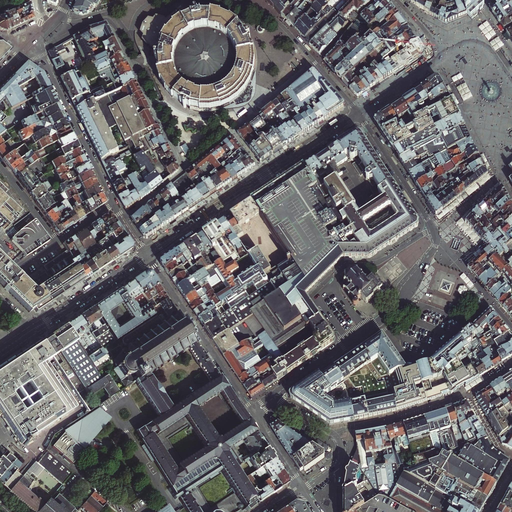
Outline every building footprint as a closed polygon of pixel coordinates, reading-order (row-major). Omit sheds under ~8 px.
[(29,0),(27,0),(18,5),(20,8),(24,17),(32,13),(31,7),(29,0)] [(78,0),(73,13),(74,13),(74,15),(79,16),(80,16),(81,16),(82,16),(84,17),(87,16),(88,14),(89,14),(92,13),(95,6),(98,6),(100,0),(78,0)] [(295,0),(266,0),(281,16),(295,0)] [(287,19),(299,7),(301,5),(298,2),(296,0),(295,0),(281,16),(284,18),(287,19)] [(295,28),(300,34),(305,39),(335,10),(344,0),(321,0),(314,8),(304,19),(295,28)] [(355,0),(344,0),(335,10),(336,11),(337,10),(338,10),(339,10),(342,7),(343,8),(341,10),(341,11),(339,14),(340,15),(349,6),(355,0)] [(355,0),(349,6),(340,15),(344,19),(349,15),(354,10),(358,13),(365,7),(361,3),(357,0),(355,0)] [(371,16),(387,2),(385,0),(378,0),(367,11),(371,16)] [(420,9),(422,10),(425,4),(428,1),(430,0),(413,0),(411,2),(414,5),(417,7),(420,9)] [(423,11),(424,12),(427,5),(432,7),(438,9),(439,10),(440,6),(436,0),(430,0),(428,1),(425,4),(422,10),(423,11)] [(446,4),(443,0),(436,0),(440,6),(439,10),(443,11),(449,12),(449,10),(448,9),(446,4)] [(463,16),(467,15),(462,1),(462,2),(460,0),(459,0),(454,1),(454,2),(447,4),(446,4),(448,9),(456,7),(457,8),(449,10),(449,12),(457,10),(459,18),(463,16)] [(471,11),(466,0),(465,0),(462,1),(467,15),(468,14),(470,12),(471,11)] [(479,0),(466,0),(471,11),(474,8),(476,6),(478,5),(481,2),(479,0)] [(494,0),(495,0),(493,2),(497,8),(502,5),(497,0),(494,0)] [(511,0),(497,0),(502,5),(505,10),(511,4),(511,0)] [(375,21),(391,6),(389,4),(387,2),(371,16),(375,21)] [(511,4),(505,10),(502,5),(497,8),(493,2),(489,7),(499,23),(501,25),(511,17),(511,4)] [(369,27),(372,31),(395,11),(393,9),(391,6),(375,21),(369,27)] [(293,26),(295,28),(304,19),(301,16),(303,14),(302,13),(303,13),(299,7),(287,19),(289,22),(293,26)] [(432,16),(434,17),(438,9),(432,7),(429,14),(432,16)] [(24,17),(20,8),(12,12),(19,26),(23,24),(25,23),(27,22),(24,17)] [(11,9),(3,13),(12,29),(16,27),(19,26),(12,12),(11,9)] [(437,18),(438,19),(443,11),(439,10),(438,9),(434,17),(437,18)] [(309,44),(310,44),(328,27),(340,15),(339,14),(336,11),(335,10),(305,39),(307,42),(309,44)] [(442,21),(446,24),(453,21),(459,18),(457,10),(449,12),(443,11),(438,19),(442,21)] [(190,15),(184,18),(181,19),(181,18),(177,12),(167,19),(155,17),(153,20),(151,19),(149,18),(142,24),(139,32),(142,36),(141,40),(149,49),(153,50),(157,51),(157,54),(155,54),(154,56),(155,57),(157,57),(156,61),(157,61),(158,66),(158,71),(157,71),(160,81),(161,80),(163,84),(166,89),(165,90),(172,97),(173,96),(176,99),(180,103),(184,105),(183,106),(184,108),(186,108),(186,106),(189,108),(188,110),(189,110),(198,112),(211,112),(213,112),(219,110),(219,108),(229,104),(239,93),(250,81),(253,71),(256,71),(256,69),(256,61),(256,56),(255,51),(254,46),(252,40),(250,41),(248,38),(250,37),(249,36),(248,35),(247,36),(246,34),(245,32),(244,33),(237,26),(238,25),(236,23),(230,19),(229,19),(225,18),(219,16),(220,15),(213,13),(210,12),(210,14),(201,14),(200,13),(197,13),(197,12),(196,11),(195,11),(193,12),(193,13),(190,14),(189,14),(190,15)] [(371,16),(367,11),(364,13),(360,17),(366,23),(362,27),(359,29),(356,25),(355,25),(355,24),(354,24),(353,24),(353,25),(361,34),(365,31),(369,27),(375,21),(371,16)] [(380,32),(399,16),(397,14),(395,11),(372,31),(370,33),(373,37),(380,32)] [(3,13),(0,14),(0,18),(3,25),(6,32),(10,30),(12,29),(3,13)] [(33,19),(32,13),(24,17),(27,22),(31,20),(33,19)] [(344,19),(340,15),(328,27),(333,32),(339,25),(343,29),(348,23),(346,22),(344,19)] [(399,16),(380,32),(385,38),(404,23),(403,22),(401,20),(399,16)] [(503,28),(504,30),(511,24),(511,17),(501,25),(503,28)] [(487,21),(480,26),(482,30),(487,26),(490,30),(492,28),(487,21)] [(405,25),(404,23),(385,38),(380,32),(373,37),(369,41),(347,61),(335,73),(339,77),(342,81),(351,72),(363,62),(377,50),(386,42),(406,26),(405,25)] [(97,27),(89,30),(93,37),(95,36),(97,40),(98,41),(100,40),(100,41),(105,39),(107,44),(115,40),(107,24),(97,27)] [(261,27),(260,27),(259,28),(258,28),(258,29),(258,30),(258,31),(258,32),(259,32),(260,33),(261,33),(262,33),(263,32),(263,31),(264,31),(265,30),(266,30),(266,29),(267,28),(266,27),(266,26),(265,25),(264,25),(263,25),(262,25),(261,26),(261,27)] [(343,29),(339,25),(333,32),(337,36),(339,33),(342,30),(343,29)] [(361,34),(353,25),(349,29),(344,35),(339,42),(346,48),(361,34)] [(363,62),(369,70),(369,69),(373,66),(377,63),(382,59),(397,48),(393,43),(410,32),(408,29),(406,26),(386,42),(377,50),(363,62)] [(315,49),(320,54),(323,50),(327,46),(333,40),(337,36),(333,32),(328,27),(310,44),(315,49)] [(105,50),(103,46),(101,42),(99,42),(104,52),(105,52),(105,54),(99,57),(96,50),(96,49),(97,48),(97,47),(97,46),(96,45),(95,45),(94,45),(93,45),(92,42),(97,40),(95,36),(93,37),(89,30),(74,38),(79,48),(77,49),(78,50),(79,49),(80,51),(78,51),(79,53),(81,52),(82,55),(80,56),(81,57),(83,56),(83,58),(82,59),(83,60),(84,59),(88,68),(94,65),(109,58),(107,55),(105,50)] [(346,48),(341,53),(347,61),(369,41),(373,37),(370,33),(369,35),(365,31),(361,34),(346,48)] [(393,43),(397,48),(401,45),(404,49),(416,41),(414,38),(410,32),(393,43)] [(109,58),(121,52),(118,47),(115,40),(107,44),(103,46),(105,50),(108,49),(110,54),(107,55),(109,58)] [(397,48),(382,59),(393,74),(396,72),(400,69),(405,66),(411,62),(417,58),(422,55),(422,51),(419,46),(417,43),(416,41),(404,49),(401,45),(397,48)] [(0,62),(1,62),(12,50),(7,47),(1,43),(0,42),(0,62)] [(346,48),(339,42),(337,44),(335,47),(336,48),(341,53),(346,48)] [(62,80),(70,76),(65,67),(60,55),(59,55),(57,51),(65,47),(63,44),(49,52),(49,53),(53,62),(56,69),(57,71),(58,71),(62,80)] [(327,56),(323,60),(326,63),(328,65),(341,53),(336,48),(330,53),(327,56)] [(122,54),(121,52),(109,58),(94,65),(97,72),(98,72),(110,67),(108,63),(108,61),(109,61),(111,60),(122,54)] [(335,73),(347,61),(341,53),(328,65),(332,69),(335,73)] [(115,69),(127,64),(125,60),(122,54),(111,60),(115,68),(114,68),(113,68),(111,69),(112,71),(115,69)] [(382,59),(377,63),(388,77),(391,75),(393,74),(382,59)] [(0,104),(5,100),(10,110),(27,101),(50,89),(47,83),(42,74),(26,62),(3,85),(0,88),(0,104)] [(377,63),(373,66),(383,81),(386,79),(388,77),(377,63)] [(117,81),(131,74),(132,74),(129,69),(127,64),(115,69),(118,74),(114,76),(117,81)] [(373,66),(369,69),(379,83),(382,82),(383,81),(373,66)] [(351,72),(342,81),(344,83),(348,87),(354,83),(358,80),(357,79),(361,76),(365,73),(362,69),(354,75),(351,72)] [(369,70),(365,72),(375,86),(378,84),(379,83),(369,69),(369,70)] [(299,114),(302,111),(307,108),(309,106),(311,108),(314,107),(312,104),(316,101),(317,101),(318,102),(328,117),(337,111),(344,107),(344,106),(344,105),(313,70),(287,91),(285,93),(295,105),(291,109),(292,110),(295,108),(299,114)] [(73,103),(90,94),(80,72),(70,76),(62,80),(65,87),(66,87),(65,88),(67,92),(69,96),(70,95),(70,96),(73,103)] [(365,72),(365,73),(361,76),(370,89),(373,87),(375,86),(365,72)] [(124,87),(135,82),(134,80),(133,77),(131,74),(117,81),(117,82),(120,81),(124,87)] [(370,89),(361,76),(357,79),(358,80),(366,92),(368,90),(370,89)] [(430,82),(427,85),(434,95),(444,88),(442,85),(439,80),(435,79),(430,82)] [(354,83),(362,95),(365,93),(366,92),(358,80),(354,83)] [(102,162),(118,153),(122,151),(111,128),(118,124),(129,147),(147,138),(146,138),(149,136),(151,136),(160,131),(159,128),(155,120),(150,111),(145,99),(141,91),(138,86),(136,82),(135,82),(124,87),(129,99),(118,104),(112,93),(106,96),(77,110),(90,137),(100,157),(102,162)] [(362,95),(354,83),(348,87),(358,98),(360,96),(362,95)] [(423,87),(420,89),(427,100),(434,95),(427,85),(423,87)] [(467,85),(458,89),(463,101),(472,97),(467,85)] [(431,107),(448,97),(445,91),(444,88),(434,95),(427,100),(431,107)] [(27,101),(34,115),(57,104),(54,98),(50,89),(27,101)] [(106,96),(102,89),(99,90),(92,93),(90,94),(73,103),(75,106),(77,110),(106,96)] [(417,91),(413,94),(425,111),(431,107),(427,100),(420,89),(417,91)] [(281,97),(291,109),(295,105),(285,93),(283,95),(281,97)] [(404,100),(402,101),(414,122),(425,117),(422,112),(425,111),(413,94),(410,95),(404,100)] [(302,135),(303,134),(306,132),(311,129),(313,127),(302,111),(299,114),(295,108),(292,110),(291,109),(281,97),(279,98),(276,101),(286,112),(282,115),(299,137),(301,136),(302,135)] [(425,111),(428,115),(451,102),(449,98),(448,97),(431,107),(425,111)] [(274,103),(271,105),(281,116),(282,115),(286,112),(276,101),(274,103)] [(314,107),(324,120),(327,118),(328,117),(318,102),(317,101),(316,101),(312,104),(314,107)] [(396,105),(390,109),(398,122),(405,132),(417,126),(414,122),(402,101),(396,105)] [(391,147),(393,151),(433,129),(434,130),(460,119),(459,117),(458,116),(456,112),(456,111),(454,107),(451,102),(428,115),(425,117),(414,122),(417,126),(405,132),(398,122),(393,125),(388,128),(381,132),(384,137),(391,147)] [(34,129),(37,134),(43,130),(40,124),(45,122),(46,122),(47,123),(48,122),(50,126),(64,119),(62,114),(58,106),(57,104),(34,115),(33,116),(37,124),(32,126),(34,129)] [(275,130),(287,145),(290,143),(293,141),(295,140),(279,118),(281,116),(271,105),(269,107),(263,112),(257,117),(259,120),(267,128),(268,127),(272,132),(275,130)] [(307,108),(319,124),(321,122),(324,120),(314,107),(311,108),(309,106),(307,108)] [(302,111),(313,127),(316,125),(319,124),(307,108),(302,111)] [(388,110),(385,112),(393,125),(398,122),(390,109),(388,110)] [(382,114),(380,115),(388,128),(393,125),(385,112),(384,113),(383,114),(382,114)] [(298,138),(299,137),(282,115),(281,116),(279,118),(295,140),(298,138)] [(380,115),(375,119),(375,121),(374,122),(381,132),(388,128),(380,115)] [(29,138),(33,136),(31,131),(34,129),(32,126),(37,124),(33,116),(29,118),(24,120),(20,122),(23,128),(20,129),(21,131),(18,134),(21,139),(23,141),(29,138)] [(34,144),(36,143),(48,137),(45,131),(46,130),(48,132),(51,130),(51,128),(52,127),(55,133),(68,127),(67,124),(64,119),(50,126),(43,130),(37,134),(33,136),(29,138),(30,138),(30,139),(31,138),(34,144)] [(393,151),(400,160),(439,139),(464,128),(463,125),(462,124),(460,119),(434,130),(433,129),(393,151)] [(252,125),(249,127),(257,137),(257,138),(261,143),(264,140),(274,154),(275,153),(277,151),(279,150),(282,148),(272,134),(273,133),(272,132),(268,127),(267,128),(259,120),(257,121),(252,125)] [(244,142),(246,144),(251,141),(255,145),(256,147),(260,144),(261,143),(257,138),(257,137),(249,127),(247,125),(245,126),(240,130),(237,133),(240,137),(244,142)] [(45,131),(48,137),(55,133),(52,127),(51,128),(51,130),(48,132),(46,130),(45,131)] [(72,134),(70,131),(68,127),(55,133),(59,140),(72,134)] [(403,166),(404,167),(418,160),(422,167),(434,160),(470,140),(464,128),(439,139),(400,160),(403,166)] [(275,130),(272,132),(273,133),(272,134),(282,148),(285,146),(287,145),(275,130)] [(151,140),(149,136),(146,138),(147,138),(149,144),(157,140),(163,136),(162,134),(160,131),(151,136),(151,137),(153,136),(154,139),(151,140)] [(6,132),(5,133),(0,136),(0,146),(2,145),(11,139),(6,132)] [(344,155),(347,160),(348,161),(351,159),(352,160),(353,160),(354,159),(354,158),(354,157),(355,157),(357,160),(353,163),(361,175),(364,173),(366,175),(365,176),(366,178),(367,179),(368,179),(374,188),(371,191),(374,194),(376,192),(392,182),(390,180),(386,174),(379,163),(376,158),(372,153),(368,146),(364,140),(361,135),(360,134),(359,133),(358,133),(357,132),(356,132),(354,133),(353,133),(348,136),(340,142),(336,144),(344,155)] [(74,138),(72,134),(59,140),(62,148),(75,141),(74,138)] [(157,140),(149,144),(151,148),(154,147),(155,148),(159,146),(162,151),(168,147),(166,142),(163,136),(157,140)] [(51,144),(48,137),(36,143),(40,150),(44,148),(51,144)] [(227,163),(238,178),(250,170),(252,169),(255,166),(251,160),(252,159),(242,148),(242,149),(232,137),(219,148),(230,161),(227,163)] [(255,156),(260,162),(272,154),(274,154),(264,140),(261,143),(260,144),(256,147),(255,145),(250,149),(255,156)] [(413,181),(417,186),(437,174),(437,173),(450,165),(475,150),(473,145),(470,140),(434,160),(422,167),(409,175),(413,181)] [(56,151),(60,158),(79,148),(77,145),(75,141),(62,148),(56,151)] [(248,147),(250,149),(255,145),(251,141),(246,144),(248,147)] [(17,149),(9,155),(3,159),(6,163),(9,167),(19,160),(15,154),(26,146),(24,144),(17,149)] [(339,158),(344,155),(336,144),(335,145),(332,147),(339,157),(339,158)] [(9,155),(2,145),(0,146),(0,154),(0,155),(3,159),(9,155)] [(165,155),(171,152),(170,150),(168,147),(162,151),(165,155)] [(330,148),(327,150),(334,161),(339,157),(332,147),(330,148)] [(47,155),(44,148),(40,150),(36,152),(39,159),(47,155)] [(51,162),(54,170),(83,156),(81,152),(79,148),(60,158),(51,162)] [(226,164),(227,163),(230,161),(219,148),(217,149),(214,151),(226,164)] [(326,151),(322,154),(329,165),(334,161),(327,150),(326,151)] [(445,177),(447,175),(455,170),(478,156),(477,153),(475,150),(450,165),(437,173),(437,174),(441,179),(445,177)] [(106,169),(122,160),(132,154),(131,151),(120,157),(118,153),(102,162),(104,166),(104,167),(106,169)] [(165,155),(162,151),(157,153),(161,160),(166,157),(165,155)] [(221,168),(226,164),(214,151),(212,153),(210,155),(221,168)] [(19,160),(9,167),(11,170),(13,172),(33,156),(31,154),(30,152),(19,160)] [(165,155),(166,157),(169,162),(177,172),(179,171),(180,170),(171,152),(165,155)] [(144,181),(146,184),(151,191),(156,188),(161,184),(163,183),(143,154),(134,158),(141,171),(146,168),(151,176),(144,181)] [(319,156),(315,159),(322,170),(329,165),(322,154),(319,156)] [(210,155),(203,160),(196,166),(206,180),(208,179),(214,174),(219,171),(221,169),(222,169),(221,168),(210,155)] [(314,159),(311,161),(319,172),(312,178),(311,179),(318,189),(319,189),(335,178),(334,177),(341,173),(336,166),(347,160),(344,155),(339,158),(339,157),(334,161),(329,165),(322,170),(315,159),(314,159)] [(33,156),(13,172),(14,174),(16,176),(26,168),(27,168),(26,167),(24,167),(23,166),(28,162),(30,165),(36,161),(33,156)] [(75,170),(87,164),(85,161),(83,156),(54,170),(62,184),(71,180),(68,173),(70,173),(67,168),(69,169),(71,168),(72,166),(71,164),(72,164),(75,170)] [(451,178),(452,180),(455,177),(462,174),(482,162),(480,159),(478,156),(455,170),(447,175),(448,177),(450,176),(451,178)] [(114,187),(124,181),(119,173),(126,169),(122,160),(106,169),(110,179),(114,187)] [(407,172),(409,175),(422,167),(418,160),(404,167),(407,172)] [(304,166),(312,178),(319,172),(311,161),(309,162),(308,163),(304,166)] [(177,172),(169,162),(165,166),(171,176),(175,174),(177,172)] [(472,174),(473,176),(485,169),(483,165),(482,162),(462,174),(462,175),(464,174),(465,176),(467,175),(468,176),(469,176),(469,177),(472,174)] [(226,164),(221,168),(222,169),(232,182),(235,180),(238,178),(227,163),(226,164)] [(71,180),(90,170),(88,167),(87,164),(75,170),(70,173),(68,173),(71,180)] [(192,169),(202,183),(211,196),(215,193),(217,192),(208,179),(206,180),(196,166),(194,167),(192,169)] [(277,184),(251,201),(289,257),(291,261),(272,274),(276,280),(270,283),(277,294),(264,302),(285,331),(302,320),(307,326),(309,324),(320,317),(310,303),(305,295),(323,277),(343,257),(344,257),(329,239),(343,229),(344,229),(342,223),(339,216),(331,197),(326,199),(319,189),(318,189),(311,179),(312,178),(304,166),(301,168),(295,172),(277,184)] [(26,168),(16,176),(26,190),(29,194),(42,184),(39,179),(42,177),(43,176),(40,172),(33,178),(26,168)] [(196,187),(202,183),(192,169),(189,171),(186,174),(196,187)] [(232,182),(222,169),(221,169),(222,171),(223,171),(224,172),(220,175),(219,173),(220,172),(219,171),(214,174),(224,187),(228,184),(232,182)] [(473,176),(477,183),(480,180),(485,176),(488,174),(486,171),(485,169),(473,176)] [(62,193),(93,178),(92,175),(90,170),(71,180),(62,184),(59,186),(62,193)] [(132,184),(135,189),(141,200),(147,195),(151,191),(146,184),(143,186),(140,185),(136,178),(137,178),(137,177),(138,176),(138,175),(137,174),(129,178),(132,184)] [(175,182),(172,185),(181,198),(195,188),(196,187),(186,174),(183,176),(175,182)] [(224,187),(214,174),(208,179),(217,192),(221,189),(224,187)] [(420,190),(421,193),(441,180),(441,179),(437,174),(417,186),(420,190)] [(455,177),(465,192),(467,190),(470,188),(462,175),(462,174),(455,177)] [(462,175),(470,188),(472,187),(475,184),(477,183),(473,176),(472,174),(469,177),(469,176),(468,176),(467,175),(465,176),(464,174),(462,175)] [(42,184),(29,194),(33,199),(35,202),(46,195),(44,192),(47,190),(49,193),(52,190),(42,177),(39,179),(42,184)] [(424,197),(426,200),(431,196),(435,192),(440,189),(445,185),(449,182),(447,180),(448,180),(445,177),(441,179),(441,180),(421,193),(424,197)] [(450,182),(461,196),(461,195),(464,193),(465,192),(455,177),(452,180),(450,182)] [(64,202),(71,198),(77,195),(82,193),(97,185),(96,182),(93,178),(62,193),(60,194),(61,196),(61,197),(61,199),(62,200),(63,201),(64,202)] [(132,184),(129,178),(124,181),(114,187),(116,191),(117,193),(132,184)] [(319,189),(326,199),(331,197),(339,216),(353,207),(335,178),(319,189)] [(392,183),(392,182),(376,192),(381,199),(357,214),(353,207),(339,216),(342,223),(345,221),(348,226),(347,230),(345,232),(343,229),(329,239),(344,257),(369,258),(376,253),(388,245),(389,245),(397,239),(409,231),(410,231),(415,228),(418,226),(418,225),(418,223),(418,222),(419,222),(414,214),(413,215),(397,191),(398,190),(393,182),(392,183)] [(445,185),(456,199),(459,197),(461,196),(450,182),(449,182),(445,185)] [(202,183),(196,187),(195,188),(203,201),(208,198),(211,196),(202,183)] [(135,189),(132,184),(117,193),(118,195),(120,198),(135,189)] [(0,213),(8,222),(11,220),(12,221),(13,222),(14,222),(15,222),(15,221),(16,221),(16,220),(16,219),(16,218),(14,217),(17,214),(15,211),(3,200),(9,195),(6,192),(1,187),(0,185),(0,213)] [(84,193),(87,201),(91,199),(96,197),(101,194),(100,191),(97,185),(82,193),(83,194),(84,193)] [(176,206),(183,201),(181,198),(172,185),(169,187),(166,190),(173,201),(176,206)] [(440,189),(451,203),(455,201),(456,199),(445,185),(440,189)] [(505,193),(502,187),(497,191),(491,197),(488,200),(494,210),(499,206),(496,201),(505,193)] [(195,188),(181,198),(183,201),(189,211),(193,208),(200,203),(203,201),(195,188)] [(135,189),(120,198),(123,206),(125,209),(128,210),(132,207),(138,202),(141,200),(135,189)] [(435,192),(447,207),(449,205),(451,203),(440,189),(435,192)] [(46,195),(35,202),(40,208),(43,213),(51,207),(55,203),(52,198),(56,196),(52,190),(49,193),(46,195)] [(159,195),(165,203),(169,200),(171,202),(173,201),(166,190),(163,192),(159,195)] [(444,209),(447,207),(435,192),(431,196),(442,211),(444,209)] [(499,206),(508,198),(507,196),(505,193),(496,201),(499,206)] [(101,194),(96,197),(101,205),(106,202),(104,199),(101,194)] [(71,198),(74,202),(77,206),(81,204),(77,195),(71,198)] [(158,197),(155,199),(165,212),(169,209),(165,203),(159,195),(158,197)] [(432,209),(436,216),(439,213),(442,211),(431,196),(426,200),(426,201),(432,209)] [(96,197),(91,199),(96,209),(99,207),(101,205),(96,197)] [(497,216),(511,203),(510,201),(508,198),(499,206),(494,210),(490,215),(485,219),(488,224),(497,216)] [(84,203),(86,206),(90,213),(93,211),(96,209),(91,199),(87,201),(84,203)] [(159,212),(161,215),(165,212),(155,199),(154,200),(152,202),(159,212)] [(169,200),(165,203),(169,209),(169,210),(176,206),(173,201),(171,202),(169,200)] [(486,202),(482,205),(490,215),(494,210),(488,200),(486,202)] [(176,206),(169,210),(176,219),(182,215),(187,212),(189,211),(183,201),(176,206)] [(236,238),(248,254),(258,248),(271,268),(289,257),(251,201),(243,207),(230,215),(243,233),(236,238)] [(61,207),(63,210),(73,224),(75,223),(77,221),(70,211),(64,202),(59,205),(61,207)] [(74,208),(70,211),(77,221),(81,219),(84,217),(77,206),(74,202),(73,204),(72,204),(72,205),(74,208)] [(154,216),(159,212),(152,202),(150,204),(148,206),(154,216)] [(500,220),(511,209),(511,204),(511,203),(497,216),(500,220)] [(81,204),(77,206),(84,217),(87,215),(90,213),(86,206),(85,207),(84,207),(83,207),(82,206),(81,204)] [(480,207),(477,209),(485,219),(490,215),(482,205),(480,207)] [(144,209),(148,216),(153,222),(157,219),(154,216),(148,206),(146,207),(144,209)] [(51,207),(43,213),(44,214),(45,216),(53,210),(51,207)] [(63,210),(61,207),(56,210),(54,209),(53,210),(45,216),(50,222),(52,224),(56,221),(53,216),(58,213),(63,210)] [(148,216),(144,209),(132,220),(133,222),(136,226),(148,216)] [(161,215),(157,219),(163,228),(167,225),(171,223),(176,219),(169,210),(169,209),(165,212),(161,215)] [(475,212),(472,216),(488,235),(482,241),(486,245),(489,249),(500,260),(500,259),(508,268),(510,266),(508,264),(511,261),(491,238),(496,234),(488,224),(485,219),(477,209),(475,212)] [(496,234),(511,218),(511,209),(500,220),(497,216),(488,224),(496,234)] [(63,210),(58,213),(68,227),(71,225),(73,224),(63,210)] [(98,220),(102,225),(104,224),(113,218),(112,215),(110,212),(98,220)] [(53,216),(56,221),(63,231),(66,229),(68,227),(58,213),(53,216)] [(223,220),(236,238),(243,233),(230,215),(227,217),(223,220)] [(140,232),(153,222),(148,216),(136,226),(140,232)] [(476,235),(482,241),(488,235),(472,216),(469,219),(465,223),(476,235)] [(104,224),(107,229),(117,223),(115,221),(113,218),(104,224)] [(506,247),(511,241),(511,218),(496,234),(506,247)] [(163,228),(157,219),(153,222),(140,232),(144,238),(147,238),(160,230),(163,228)] [(22,252),(26,257),(50,240),(35,220),(18,232),(10,241),(22,252)] [(94,223),(98,228),(101,226),(102,225),(98,220),(96,221),(94,223)] [(216,224),(241,259),(248,254),(236,238),(223,220),(220,222),(216,224)] [(56,221),(52,224),(55,229),(59,234),(61,232),(63,231),(56,221)] [(89,226),(95,234),(96,234),(97,233),(99,231),(98,228),(94,223),(92,224),(89,226)] [(103,236),(105,238),(120,228),(119,226),(117,223),(107,229),(104,231),(106,234),(103,236)] [(217,252),(222,260),(227,267),(235,262),(241,259),(216,224),(210,229),(203,234),(217,252)] [(95,245),(97,243),(100,242),(95,234),(89,226),(87,228),(84,229),(94,244),(95,245)] [(105,238),(108,243),(111,241),(109,237),(111,235),(114,239),(123,233),(122,231),(120,228),(105,238)] [(84,229),(74,236),(84,251),(94,244),(84,229)] [(101,233),(99,231),(97,233),(99,236),(98,237),(96,234),(95,234),(100,242),(97,243),(99,247),(110,263),(115,260),(118,258),(111,248),(108,243),(105,238),(103,236),(101,233)] [(123,233),(114,239),(117,244),(127,238),(125,236),(123,233)] [(196,266),(201,273),(209,268),(215,264),(210,256),(213,254),(219,262),(222,260),(217,252),(203,234),(200,235),(198,237),(197,238),(205,249),(206,254),(201,257),(204,260),(198,264),(196,266)] [(496,234),(491,238),(511,261),(511,260),(511,255),(509,252),(506,247),(496,234)] [(84,251),(74,236),(71,238),(69,240),(79,255),(84,252),(84,251)] [(127,238),(117,244),(115,246),(111,248),(118,258),(131,249),(132,247),(132,246),(127,238)] [(190,242),(201,257),(206,254),(205,249),(197,238),(194,240),(190,242)] [(78,257),(79,255),(69,240),(66,242),(63,244),(67,250),(69,253),(70,252),(69,251),(73,248),(75,251),(70,254),(74,259),(78,257)] [(184,246),(198,264),(204,260),(201,257),(190,242),(187,244),(184,246)] [(188,263),(192,269),(196,266),(198,264),(184,246),(182,248),(178,250),(183,257),(188,263)] [(99,247),(86,256),(97,272),(107,265),(110,263),(99,247)] [(231,274),(240,269),(235,262),(227,267),(222,260),(219,262),(217,262),(233,286),(218,297),(222,303),(219,304),(226,313),(235,307),(254,294),(258,291),(270,283),(263,274),(271,268),(258,248),(248,254),(259,270),(237,283),(231,274)] [(486,251),(484,253),(488,258),(487,259),(501,274),(502,276),(504,275),(502,273),(508,268),(500,259),(500,260),(489,249),(486,251)] [(49,276),(62,295),(69,291),(80,283),(84,280),(71,261),(74,259),(70,254),(69,253),(67,250),(41,267),(47,277),(49,276)] [(172,254),(177,262),(183,257),(178,250),(176,252),(172,254)] [(79,255),(78,257),(80,261),(85,258),(87,260),(85,261),(86,263),(83,265),(91,276),(94,273),(97,272),(86,256),(84,252),(79,255)] [(481,256),(478,259),(482,264),(483,263),(486,266),(491,271),(494,275),(498,279),(502,276),(501,274),(487,259),(488,258),(484,253),(481,256)] [(177,262),(172,254),(162,261),(161,263),(161,264),(165,270),(177,262)] [(78,257),(74,259),(71,261),(84,280),(88,278),(91,276),(83,265),(82,263),(80,265),(81,266),(79,268),(76,264),(80,261),(78,257)] [(188,263),(183,257),(177,262),(165,270),(167,273),(169,276),(182,267),(188,263)] [(478,259),(468,268),(473,274),(479,281),(491,271),(486,266),(483,263),(482,264),(478,259)] [(511,260),(511,261),(508,264),(510,266),(508,268),(502,273),(504,275),(502,276),(509,285),(494,298),(497,301),(499,303),(511,291),(511,260)] [(7,264),(0,272),(0,283),(1,285),(4,288),(17,275),(15,272),(11,268),(7,264)] [(192,269),(186,273),(173,281),(175,285),(178,289),(201,273),(196,266),(192,269)] [(41,267),(32,273),(34,280),(37,284),(47,277),(41,267)] [(186,273),(182,267),(169,276),(171,279),(173,281),(186,273)] [(217,280),(209,268),(201,273),(178,289),(183,296),(186,300),(209,285),(217,280)] [(363,298),(366,302),(372,297),(374,295),(373,294),(377,291),(378,291),(379,290),(381,288),(380,287),(379,286),(380,285),(373,278),(373,279),(370,277),(367,280),(365,278),(367,277),(367,276),(366,276),(364,277),(361,274),(363,273),(362,272),(360,273),(357,271),(358,269),(356,268),(356,270),(351,270),(350,268),(349,268),(349,270),(346,273),(344,273),(344,274),(345,275),(345,279),(344,279),(344,281),(346,280),(349,284),(345,287),(343,287),(343,288),(345,288),(349,293),(348,294),(349,295),(350,294),(354,298),(353,299),(352,301),(353,303),(354,304),(356,304),(358,303),(358,302),(359,301),(359,299),(357,298),(360,295),(363,298)] [(491,271),(479,281),(480,282),(487,290),(491,294),(493,297),(494,298),(509,285),(502,276),(498,279),(494,275),(491,271)] [(133,281),(142,295),(158,284),(154,279),(150,272),(148,272),(146,272),(144,273),(138,277),(133,281)] [(23,280),(17,275),(4,288),(12,296),(28,311),(29,313),(33,310),(36,313),(45,307),(50,303),(37,284),(34,280),(32,273),(23,280)] [(49,276),(47,277),(37,284),(50,303),(52,302),(58,298),(62,295),(49,276)] [(454,283),(443,279),(438,291),(450,295),(454,283)] [(142,295),(133,281),(122,288),(120,289),(142,322),(155,314),(152,309),(147,301),(142,295)] [(226,313),(216,320),(204,328),(207,332),(211,339),(213,342),(229,332),(245,321),(254,315),(251,311),(264,302),(277,294),(270,283),(258,291),(254,294),(235,307),(226,313)] [(142,295),(147,301),(150,299),(155,296),(162,291),(160,287),(158,284),(142,295)] [(190,307),(213,290),(209,285),(186,300),(188,304),(190,307)] [(464,287),(459,287),(458,291),(460,295),(461,295),(460,297),(464,297),(463,295),(465,295),(466,291),(464,287)] [(115,341),(142,322),(120,289),(107,298),(93,307),(103,323),(106,327),(115,341)] [(218,297),(213,290),(190,307),(192,309),(194,313),(218,297)] [(147,301),(152,309),(158,304),(167,298),(165,295),(162,291),(155,296),(158,300),(154,304),(150,299),(147,301)] [(501,306),(503,308),(511,300),(511,291),(499,303),(501,306)] [(218,297),(194,313),(196,316),(198,319),(209,311),(219,304),(222,303),(218,297)] [(164,312),(173,306),(170,302),(167,298),(158,304),(164,312)] [(506,311),(507,313),(511,309),(511,300),(503,308),(504,309),(506,311)] [(254,315),(266,333),(284,359),(285,360),(318,337),(309,324),(307,326),(302,320),(285,331),(264,302),(251,311),(254,315)] [(164,312),(163,313),(164,314),(165,314),(166,315),(162,317),(160,314),(157,317),(156,315),(124,337),(124,338),(123,338),(123,339),(122,340),(122,341),(123,341),(123,342),(121,344),(123,346),(125,345),(126,345),(126,346),(127,346),(128,346),(129,347),(128,348),(128,349),(128,350),(127,351),(128,352),(128,353),(129,354),(128,354),(128,355),(129,356),(130,357),(128,358),(125,355),(124,356),(123,354),(118,359),(118,363),(119,365),(118,366),(114,369),(114,370),(126,388),(133,384),(138,381),(145,376),(148,374),(154,370),(155,371),(156,371),(156,370),(161,366),(162,367),(163,366),(162,365),(168,362),(168,363),(170,362),(169,361),(174,358),(175,359),(176,358),(175,357),(181,353),(182,354),(183,354),(182,353),(188,349),(189,350),(190,349),(189,348),(197,343),(198,343),(192,335),(193,335),(188,328),(183,320),(177,312),(173,306),(164,312)] [(103,323),(93,307),(90,309),(84,313),(81,315),(79,316),(101,349),(102,350),(108,346),(115,341),(106,327),(104,329),(100,324),(103,323)] [(479,329),(495,314),(493,312),(491,309),(481,318),(473,327),(476,332),(479,329)] [(209,311),(198,319),(201,323),(204,328),(216,320),(209,311)] [(482,333),(499,319),(497,316),(495,314),(479,329),(482,333)] [(245,321),(257,338),(266,333),(254,315),(245,321)] [(66,326),(87,358),(101,349),(79,316),(75,319),(66,326)] [(279,363),(286,374),(309,358),(329,345),(333,342),(334,341),(334,339),(334,338),(333,336),(320,317),(309,324),(318,337),(285,360),(284,359),(279,363)] [(485,336),(503,323),(501,321),(499,319),(482,333),(485,336)] [(491,338),(506,327),(504,325),(503,323),(485,336),(481,338),(479,340),(478,341),(482,348),(486,345),(484,343),(491,338)] [(87,358),(66,326),(58,331),(49,337),(85,389),(90,397),(106,387),(111,396),(109,397),(110,399),(121,392),(109,374),(102,378),(95,368),(92,363),(91,364),(87,358)] [(471,328),(470,329),(476,339),(478,341),(479,340),(478,339),(478,338),(479,338),(479,337),(478,337),(480,336),(481,338),(485,336),(482,333),(479,329),(476,332),(473,327),(471,328)] [(493,342),(510,332),(508,330),(506,327),(491,338),(493,342)] [(462,336),(459,338),(464,347),(461,349),(469,362),(475,358),(474,357),(475,356),(473,352),(471,353),(469,350),(471,349),(472,350),(473,349),(470,343),(476,339),(470,329),(468,330),(464,334),(462,336)] [(239,347),(229,332),(213,342),(221,354),(223,357),(239,347)] [(500,349),(511,342),(511,334),(510,332),(493,342),(491,338),(484,343),(486,345),(482,348),(484,350),(488,349),(490,353),(494,351),(500,349)] [(266,333),(257,338),(254,341),(252,338),(239,347),(223,357),(225,359),(239,379),(254,369),(259,376),(270,368),(279,363),(284,359),(266,333)] [(407,369),(387,342),(382,334),(379,336),(370,342),(362,348),(369,356),(367,358),(371,363),(381,377),(389,374),(407,369)] [(77,394),(85,389),(49,337),(47,338),(42,341),(52,357),(57,354),(63,362),(58,365),(77,394)] [(451,345),(449,346),(453,351),(454,351),(473,382),(477,380),(480,378),(469,362),(461,349),(464,347),(459,338),(456,341),(453,343),(451,345)] [(475,356),(487,373),(491,370),(494,369),(481,350),(484,350),(482,348),(478,341),(476,339),(470,343),(473,349),(472,350),(473,352),(475,356)] [(52,357),(42,341),(40,343),(31,348),(12,362),(0,369),(0,411),(1,413),(21,442),(22,442),(23,443),(27,440),(27,439),(74,409),(75,405),(46,362),(53,357),(52,357)] [(511,356),(511,342),(500,349),(507,360),(511,356)] [(182,509),(184,511),(219,511),(220,511),(218,511),(216,511),(214,511),(213,511),(200,511),(187,493),(191,490),(192,491),(192,492),(192,493),(193,494),(194,494),(195,494),(195,493),(196,493),(196,492),(196,491),(195,491),(195,490),(194,490),(193,489),(208,479),(209,480),(217,475),(215,473),(221,470),(246,506),(244,507),(247,511),(255,506),(254,506),(259,503),(259,502),(251,490),(243,479),(236,468),(227,454),(228,448),(255,430),(238,404),(210,363),(211,363),(210,362),(208,359),(205,355),(205,354),(204,354),(201,349),(202,349),(201,348),(200,348),(197,343),(189,348),(190,349),(189,350),(199,365),(210,383),(170,408),(148,374),(145,376),(138,381),(133,384),(135,387),(134,387),(156,420),(139,430),(132,434),(138,442),(137,443),(140,447),(138,449),(148,465),(151,463),(168,488),(169,489),(168,490),(173,497),(171,499),(173,501),(177,498),(177,499),(177,500),(180,505),(180,506),(182,509)] [(108,346),(102,350),(105,354),(111,350),(108,346)] [(351,402),(355,420),(362,419),(389,413),(397,411),(394,403),(397,402),(396,397),(389,374),(381,377),(371,363),(367,358),(369,356),(362,348),(352,354),(345,359),(344,360),(336,366),(334,367),(344,381),(346,382),(348,385),(351,402)] [(105,364),(109,361),(105,354),(102,350),(101,349),(87,358),(91,364),(92,363),(95,368),(104,362),(105,364)] [(481,350),(494,369),(498,366),(502,363),(494,351),(490,353),(488,349),(484,350),(481,350)] [(494,351),(502,363),(505,361),(507,360),(500,349),(494,351)] [(457,369),(465,384),(466,387),(470,384),(473,382),(454,351),(453,351),(450,352),(457,369)] [(450,352),(446,353),(447,355),(449,362),(456,381),(458,388),(460,388),(462,386),(465,384),(457,369),(450,352)] [(439,355),(435,359),(436,360),(435,360),(439,366),(446,363),(449,362),(447,355),(443,357),(440,354),(439,355)] [(469,362),(480,378),(484,375),(487,373),(475,356),(474,357),(475,358),(469,362)] [(433,360),(432,361),(432,362),(443,396),(447,395),(450,394),(444,380),(439,366),(435,360),(436,360),(435,359),(433,360)] [(424,364),(436,398),(440,397),(443,396),(432,362),(432,361),(430,362),(424,364)] [(456,390),(458,388),(456,381),(449,362),(446,363),(439,366),(444,380),(449,378),(454,392),(456,390)] [(270,368),(278,379),(280,378),(284,375),(286,374),(279,363),(270,368)] [(415,366),(427,401),(433,399),(436,398),(424,364),(415,366)] [(394,403),(397,411),(408,407),(421,403),(427,401),(415,366),(413,367),(407,369),(389,374),(396,397),(397,402),(394,403)] [(320,377),(318,373),(314,376),(288,394),(288,395),(288,396),(314,413),(316,415),(330,425),(355,420),(351,402),(336,404),(325,397),(346,382),(344,381),(334,367),(331,369),(321,376),(320,377)] [(259,376),(258,377),(262,383),(265,388),(272,384),(278,379),(270,368),(259,376)] [(258,377),(259,376),(254,369),(239,379),(241,383),(244,387),(258,377)] [(504,378),(501,380),(511,394),(511,372),(511,373),(504,378)] [(247,392),(262,383),(258,377),(244,387),(245,389),(247,392)] [(452,393),(454,392),(449,378),(444,380),(450,394),(451,393),(452,393)] [(495,383),(489,387),(497,397),(504,406),(510,413),(511,411),(511,394),(501,380),(495,383)] [(262,383),(247,392),(249,395),(251,398),(263,389),(265,388),(262,383)] [(485,390),(480,393),(487,404),(497,397),(489,387),(485,390)] [(479,394),(477,395),(477,397),(487,416),(494,412),(495,413),(497,412),(496,411),(504,406),(497,397),(487,404),(480,393),(479,394)] [(466,403),(465,403),(460,405),(454,407),(460,426),(475,417),(468,403),(467,403),(466,403)] [(487,416),(499,437),(506,431),(511,427),(511,426),(511,415),(510,413),(504,406),(496,411),(497,412),(495,413),(494,412),(487,416)] [(450,408),(446,410),(456,441),(458,440),(460,443),(457,444),(458,447),(458,449),(463,447),(466,446),(465,441),(460,426),(454,407),(450,408)] [(62,430),(64,432),(84,450),(92,451),(94,440),(93,440),(110,419),(112,417),(101,408),(90,414),(89,412),(62,430)] [(442,411),(438,413),(450,450),(458,447),(457,444),(456,441),(446,410),(442,411)] [(432,415),(425,417),(433,448),(448,456),(452,455),(450,450),(438,413),(432,415)] [(444,475),(487,500),(490,495),(493,490),(495,486),(496,484),(489,479),(456,460),(453,458),(452,455),(448,456),(433,448),(425,417),(418,419),(416,420),(408,422),(403,424),(408,440),(416,466),(416,467),(428,463),(429,466),(439,472),(429,487),(435,490),(444,475)] [(474,427),(479,424),(477,420),(475,417),(460,426),(465,441),(477,437),(479,436),(474,427)] [(271,427),(276,436),(283,430),(286,427),(283,426),(280,424),(278,422),(272,427),(271,427)] [(399,425),(393,427),(398,444),(401,443),(401,442),(402,442),(403,442),(404,443),(407,442),(407,441),(407,440),(408,440),(403,424),(399,425)] [(478,441),(487,438),(485,434),(482,430),(479,424),(474,427),(479,436),(477,437),(478,441)] [(278,438),(280,440),(289,434),(291,431),(286,427),(283,430),(276,436),(278,438)] [(389,428),(386,428),(398,472),(410,468),(404,466),(398,444),(393,427),(389,428)] [(398,472),(386,428),(380,430),(364,433),(360,434),(355,434),(357,449),(350,466),(357,469),(359,472),(360,473),(362,474),(364,474),(378,496),(383,498),(388,500),(396,487),(400,479),(398,472)] [(264,443),(261,439),(255,430),(228,448),(227,454),(236,468),(240,465),(245,462),(267,447),(264,443)] [(290,457),(292,460),(312,445),(291,431),(289,434),(280,440),(284,448),(290,457)] [(499,437),(502,445),(511,449),(511,437),(506,431),(499,437)] [(53,446),(73,463),(84,450),(64,432),(53,446)] [(492,461),(496,453),(494,451),(491,447),(487,438),(478,441),(477,437),(465,441),(466,446),(463,447),(456,460),(489,479),(493,471),(501,476),(502,474),(503,473),(495,468),(497,464),(492,461)] [(318,441),(315,445),(326,451),(329,447),(318,441)] [(312,445),(292,460),(302,475),(309,470),(325,459),(324,454),(324,453),(312,445)] [(267,447),(245,462),(248,467),(251,465),(255,471),(274,459),(271,453),(267,447)] [(15,460),(6,451),(0,458),(0,477),(6,471),(12,464),(15,460)] [(35,462),(21,478),(9,492),(16,498),(22,503),(32,511),(37,511),(43,506),(38,502),(39,501),(37,500),(26,491),(31,486),(30,485),(44,469),(62,485),(71,473),(54,458),(47,452),(37,463),(35,462)] [(505,468),(509,461),(496,453),(492,461),(497,464),(505,468)] [(274,459),(255,471),(247,476),(243,479),(251,490),(253,489),(257,486),(251,476),(253,475),(254,476),(255,475),(256,476),(258,477),(263,474),(265,475),(266,474),(269,478),(282,470),(278,464),(274,459)] [(21,465),(15,460),(12,464),(17,469),(21,465)] [(400,479),(396,487),(439,511),(441,507),(435,503),(440,493),(435,490),(429,487),(439,472),(429,466),(428,463),(416,467),(416,466),(410,468),(398,472),(400,479)] [(495,468),(503,473),(504,470),(505,468),(497,464),(495,468)] [(243,479),(247,476),(240,465),(236,468),(243,479)] [(349,469),(347,471),(346,478),(344,486),(343,494),(357,486),(356,484),(357,478),(358,477),(358,476),(358,475),(358,473),(359,472),(357,469),(350,466),(349,469)] [(288,479),(285,474),(282,470),(269,478),(263,482),(266,488),(271,495),(275,492),(281,488),(287,484),(288,479)] [(12,476),(6,471),(0,477),(0,483),(3,486),(12,476)] [(489,479),(496,484),(499,480),(501,476),(493,471),(489,479)] [(21,478),(15,472),(12,476),(3,486),(5,489),(7,490),(9,492),(21,478)] [(364,474),(363,479),(363,482),(357,486),(343,494),(343,510),(342,511),(355,511),(356,511),(378,496),(364,474)] [(452,500),(473,511),(480,511),(482,510),(485,503),(487,500),(444,475),(435,490),(440,493),(447,497),(452,500)] [(253,489),(255,491),(258,489),(259,491),(264,488),(266,488),(263,482),(257,486),(253,489)] [(503,502),(501,506),(509,511),(511,511),(511,486),(510,489),(507,495),(503,502)] [(440,511),(439,511),(396,487),(388,500),(408,511),(440,511)] [(255,491),(253,489),(251,490),(259,502),(261,501),(269,496),(271,495),(266,488),(264,488),(259,491),(257,492),(255,491)] [(54,511),(65,500),(59,495),(55,492),(43,506),(37,511),(54,511)] [(97,511),(103,505),(105,503),(93,492),(77,511),(76,511),(97,511)] [(447,497),(440,493),(435,503),(441,507),(447,497)] [(408,511),(388,500),(383,498),(378,496),(356,511),(355,511),(408,511)] [(65,500),(54,511),(76,511),(77,511),(65,500)] [(306,511),(301,502),(297,501),(295,500),(288,505),(285,507),(288,511),(306,511)] [(473,511),(452,500),(448,506),(458,511),(459,509),(463,511),(473,511)]
